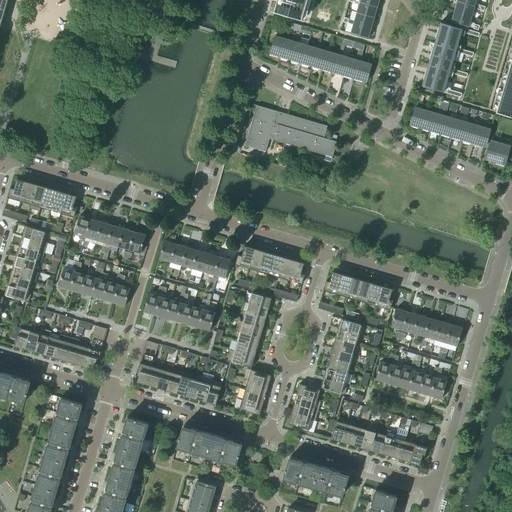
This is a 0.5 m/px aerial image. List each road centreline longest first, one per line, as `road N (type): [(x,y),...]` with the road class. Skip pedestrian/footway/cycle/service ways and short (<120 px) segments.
road 1 (residential): [(197,212),(6,157)]
road 2 (residential): [(434,485),(488,300)]
road 3 (residential): [(434,485),(266,437)]
road 4 (residential): [(488,300),(322,250)]
road 5 (residential): [(266,437),(110,389)]
road 6 (residential): [(384,134),(241,63)]
road 7 (residential): [(241,63),(197,212)]
road 8 (residential): [(511,198),(384,134)]
road 9 (residential): [(322,250),(197,212)]
road 10 (residential): [(74,511),(110,389)]
road 11 (residential): [(384,134),(419,15)]
